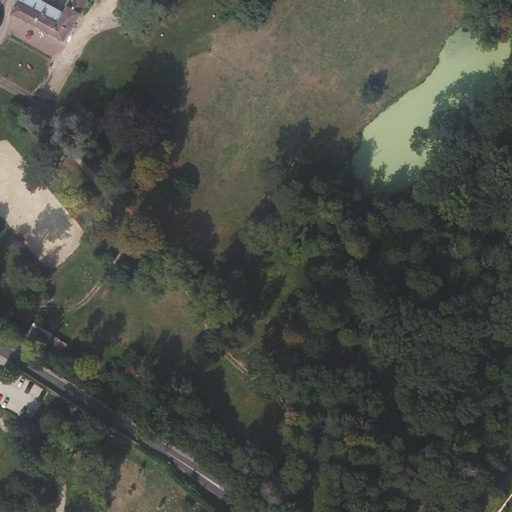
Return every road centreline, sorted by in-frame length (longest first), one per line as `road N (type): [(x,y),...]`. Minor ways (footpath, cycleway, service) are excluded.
road 1 (residential): [(263,511),(0,347)]
road 2 (track): [(104,0),(39,99),(28,101),(0,82)]
